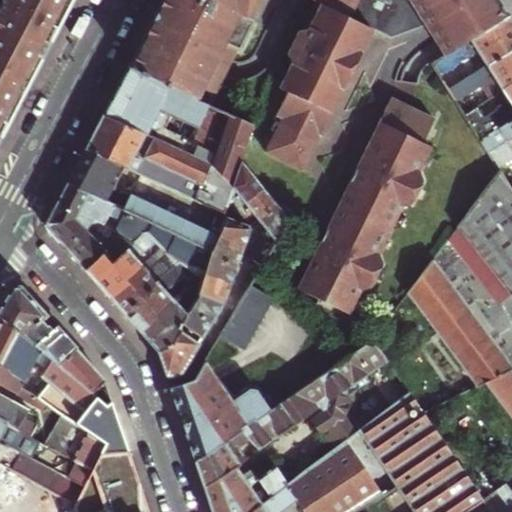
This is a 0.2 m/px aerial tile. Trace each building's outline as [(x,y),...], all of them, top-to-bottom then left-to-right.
[(0,0),(0,70),(27,83),(31,75),(34,69),(47,46),(60,22),(71,0),(0,0)] [(127,69),(206,108),(259,0),(160,0),(137,47),(127,69)] [(309,0),(318,4),(320,1),(371,26),(385,32),(422,18),(445,55),(507,15),(496,0),(309,0)] [(371,26),(320,1),(318,4),(279,83),(288,87),(276,112),(281,114),(264,147),(301,166),(371,26)] [(471,56),(479,69),(511,48),(511,23),(507,15),(445,55),(432,63),(448,89),(464,78),(456,65),(471,56)] [(492,96),(500,90),(511,82),(511,48),(479,69),(464,78),(448,89),(454,99),(482,81),(492,96)] [(250,129),(206,108),(127,69),(124,74),(108,105),(102,116),(143,138),(155,113),(205,139),(201,146),(214,153),(205,171),(228,184),(238,160),(250,129)] [(0,70),(0,134),(2,130),(14,108),(27,83),(0,70)] [(511,82),(500,90),(508,103),(470,126),(463,114),(453,121),(473,143),(511,117),(511,82)] [(415,139),(427,114),(384,93),(292,285),(344,310),(423,143),(415,139)] [(89,140),(85,149),(119,167),(138,178),(166,193),(192,207),(218,221),(223,213),(227,187),(228,184),(205,171),(143,138),(102,116),(99,121),(89,140)] [(511,117),(473,143),(483,153),(496,167),(511,157),(511,117)] [(116,173),(119,167),(85,149),(82,153),(75,168),(66,185),(119,212),(128,195),(133,187),(131,181),(116,173)] [(257,181),(238,160),(228,184),(227,187),(232,193),(238,199),(257,181)] [(511,190),(496,169),(455,226),(506,293),(511,289),(511,190)] [(254,216),(273,198),(257,181),(238,199),(247,209),(254,216)] [(55,204),(100,228),(106,216),(115,221),(109,232),(116,236),(128,216),(119,212),(66,185),(61,193),(57,201),(55,204)] [(128,195),(119,212),(128,216),(149,227),(158,210),(128,195)] [(274,239),(276,235),(287,214),(273,198),(254,216),(263,226),(274,239)] [(100,228),(55,204),(50,214),(44,225),(85,270),(105,252),(110,244),(116,236),(109,232),(100,228)] [(175,241),(184,224),(158,210),(149,227),(175,241)] [(144,233),(155,245),(160,251),(165,256),(176,269),(179,267),(184,270),(190,274),(200,281),(201,278),(208,258),(175,241),(149,227),(128,216),(116,236),(110,244),(105,252),(85,270),(92,279),(144,233)] [(208,258),(217,240),(184,224),(175,241),(208,258)] [(217,239),(242,250),(246,242),(251,231),(249,230),(247,228),(227,226),(217,239)] [(506,293),(455,226),(446,238),(495,302),(506,293)] [(142,257),(155,245),(144,233),(92,279),(100,287),(108,296),(141,267),(132,257),(142,257)] [(237,262),(242,250),(217,239),(217,240),(208,258),(234,269),(237,262)] [(151,279),(141,267),(108,296),(116,305),(124,314),(157,286),(176,269),(165,256),(152,268),(151,279)] [(208,258),(201,278),(226,288),(229,280),(234,269),(208,258)] [(428,262),(404,296),(474,386),(481,382),(511,421),(511,372),(510,370),(428,262)] [(177,332),(181,325),(187,312),(194,297),(200,281),(190,274),(175,305),(173,303),(139,331),(149,343),(156,350),(157,353),(172,344),(177,332)] [(226,288),(201,278),(200,281),(194,297),(218,307),(221,299),(226,288)] [(169,299),(157,286),(124,314),(132,324),(139,331),(173,303),(169,299)] [(269,299),(247,286),(218,337),(241,349),(269,299)] [(45,316),(18,287),(8,288),(1,300),(0,303),(0,318),(0,319),(29,342),(40,331),(35,325),(45,316)] [(218,307),(194,297),(187,312),(208,324),(212,316),(218,307)] [(208,324),(187,312),(181,325),(201,337),(204,330),(208,324)] [(54,326),(45,316),(35,325),(40,331),(45,327),(49,330),(54,326)] [(0,366),(23,379),(38,350),(29,342),(0,319),(0,366)] [(63,336),(54,326),(49,330),(45,327),(40,331),(29,342),(38,350),(49,359),(54,363),(58,358),(61,361),(73,348),(63,336)] [(162,367),(165,376),(179,376),(198,343),(177,332),(172,344),(157,353),(162,367)] [(373,343),(371,340),(352,353),(366,373),(384,360),(373,343)] [(58,358),(54,363),(92,396),(110,401),(103,381),(90,367),(73,348),(61,361),(58,358)] [(352,353),(335,365),(349,385),(366,373),(352,353)] [(36,375),(44,382),(36,395),(40,398),(63,416),(103,448),(97,459),(126,449),(116,420),(110,401),(92,396),(54,363),(49,359),(36,375)] [(316,378),(330,398),(349,385),(335,365),(316,378)] [(21,383),(23,379),(0,366),(0,386),(36,402),(40,398),(36,395),(21,383)] [(230,404),(204,366),(193,381),(169,389),(184,433),(195,462),(242,429),(246,427),(261,416),(266,413),(253,394),(249,392),(230,404)] [(312,411),(330,398),(316,378),(298,391),(312,411)] [(0,418),(28,435),(35,425),(23,417),(27,407),(0,391),(0,418)] [(298,391),(280,403),(294,423),(312,411),(298,391)] [(462,511),(479,499),(407,393),(355,431),(412,511),(462,511)] [(294,423),(280,403),(266,413),(261,416),(275,436),(294,423)] [(103,448),(63,416),(46,445),(90,471),(97,459),(103,448)] [(275,436),(261,416),(246,427),(242,429),(251,441),(257,448),(275,436)] [(0,418),(0,442),(29,458),(40,442),(28,435),(0,418)] [(234,469),(239,466),(236,452),(251,441),(242,429),(195,462),(200,477),(204,489),(234,469)] [(280,511),(297,499),(305,511),(352,511),(381,496),(343,441),(285,483),(267,496),(245,511),(280,511)] [(0,464),(3,466),(71,506),(82,487),(29,458),(0,442),(0,464)] [(70,508),(71,511),(148,511),(136,477),(132,466),(126,449),(97,459),(90,471),(82,487),(71,506),(70,508)] [(273,468),(255,480),(260,487),(267,496),(285,483),(273,468)] [(237,473),(234,469),(204,489),(206,494),(208,500),(239,478),(237,473)] [(511,498),(490,469),(485,472),(511,508),(511,498)] [(511,511),(511,508),(485,472),(482,475),(502,501),(488,511),(511,511)] [(245,511),(267,496),(260,487),(250,494),(239,478),(208,500),(211,511),(245,511)]
